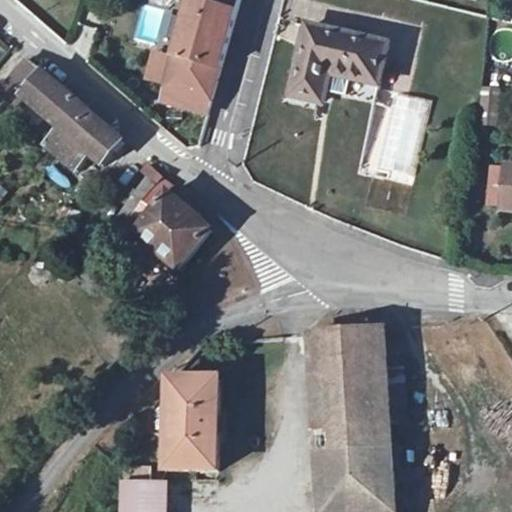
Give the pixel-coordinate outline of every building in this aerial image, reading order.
[(193,0),(164,103),(210,116),(242,0),(193,0)] [(146,6),(136,40),(154,45),(164,11),(146,6)] [(309,28),(305,47),(312,49),(317,30),(309,28)] [(390,47),(317,30),(312,49),(305,47),(293,97),(324,105),(327,93),(331,75),(381,87),(390,47)] [(8,86),(25,100),(46,76),(29,61),(8,86)] [(125,145),(46,76),(25,100),(62,133),(48,149),(78,175),(92,159),(105,168),(125,145)] [(485,91),(481,127),(497,128),(501,93),(485,91)] [(392,172),(420,173),(422,98),(395,98),(394,150),(393,150),(392,172)] [(125,232),(129,227),(159,186),(164,179),(150,165),(144,173),(149,179),(117,223),(120,228),(125,232)] [(511,169),(507,169),(502,210),(511,211),(511,169)] [(215,234),(159,186),(129,227),(182,273),(215,234)] [(386,332),(326,337),(333,457),(319,457),(322,511),(397,511),(392,426),(388,371),(386,332)] [(313,338),(319,457),(333,457),(326,337),(313,338)] [(171,381),(170,473),(220,473),(222,382),(171,381)] [(124,469),(124,485),(150,486),(151,470),(124,469)] [(150,486),(124,485),(123,511),(158,511),(159,486),(150,486)]
